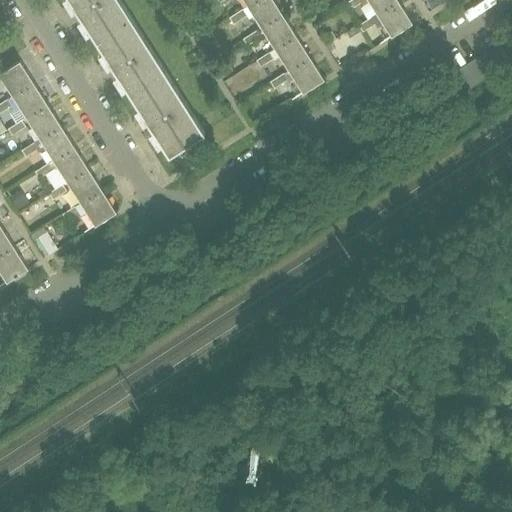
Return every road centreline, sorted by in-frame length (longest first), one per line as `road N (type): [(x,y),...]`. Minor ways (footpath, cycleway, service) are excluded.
road 1 (residential): [(485,0),(162,209)]
road 2 (residential): [(162,209),(27,0)]
road 3 (residential): [(0,318),(162,209)]
